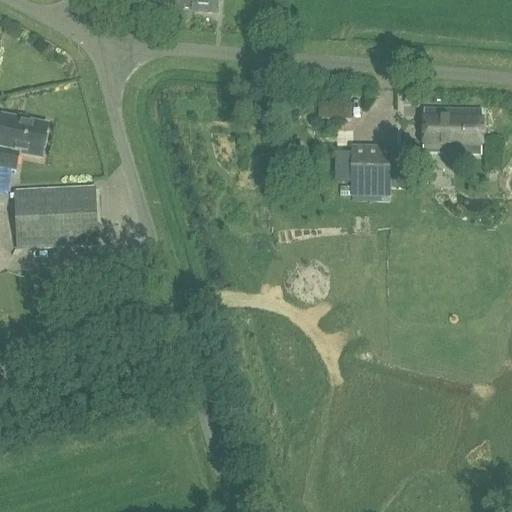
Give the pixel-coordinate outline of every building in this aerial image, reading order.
[(160,0),(160,7),(160,8),(193,10),(193,12),(219,14),(219,0),(160,0)] [(139,21),(140,2),(121,1),(120,20),(139,21)] [(320,119),(353,120),(352,103),(320,103),(320,119)] [(482,155),(483,111),(424,110),(424,154),(482,155)] [(42,159),(49,125),(3,116),(0,129),(0,167),(16,171),(20,154),(42,159)] [(351,189),(392,189),(392,147),(352,146),(351,189)] [(19,250),(98,246),(95,189),(16,193),(19,250)] [(132,372),(146,368),(142,356),(127,361),(132,372)]
